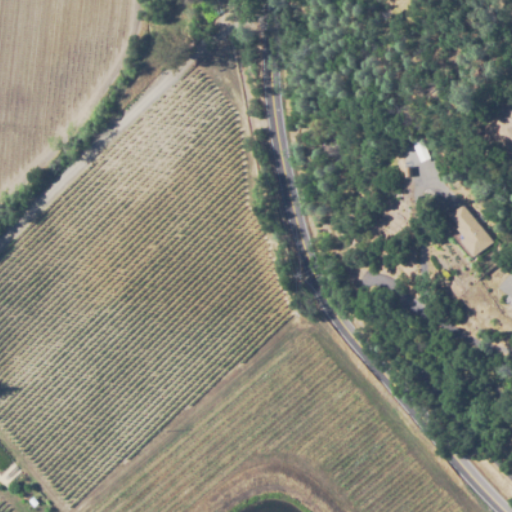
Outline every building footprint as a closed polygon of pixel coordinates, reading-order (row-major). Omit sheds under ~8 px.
[(422,159),(417,147),(423,144),(428,156),(422,159)] [(414,163),(413,160),(406,161),(404,151),(416,148),(419,162),(414,163)] [(404,176),(403,165),(410,164),(411,175),(404,176)] [(473,257),(461,242),(465,239),(457,230),(458,228),(448,215),(462,205),(469,215),(475,210),(484,222),(478,226),(491,243),(473,257)] [(511,306),(504,301),(508,296),(498,288),(511,269),(511,306)]
